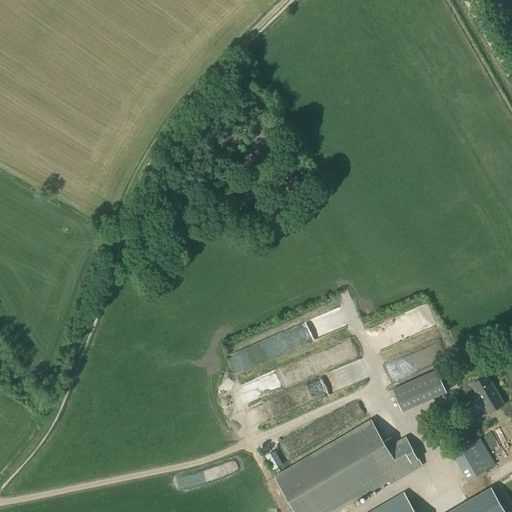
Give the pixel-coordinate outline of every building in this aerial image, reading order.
[(301,184),(277,148),(259,160),(270,176),(274,173),(288,193),(301,184)] [(275,201),(286,194),(274,177),(263,185),(275,201)] [(246,201),(254,195),(245,182),(236,188),(246,201)] [(270,238),(293,219),(279,203),(256,222),(270,238)] [(383,351),(437,329),(428,307),(374,330),(383,351)] [(437,370),(393,389),(403,411),(447,392),(437,370)] [(493,386),(487,376),(471,385),(482,403),(483,403),(489,414),(505,404),(494,386),(493,386)] [(470,420),(472,424),(482,419),(480,415),(470,420)] [(388,447),(371,419),(274,477),(294,511),(338,511),(389,482),(390,485),(423,466),(406,436),(388,447)] [(468,482),(491,468),(475,440),(452,454),(468,482)] [(503,511),(491,489),(451,511),(503,511)] [(415,511),(404,492),(370,511),(415,511)]
